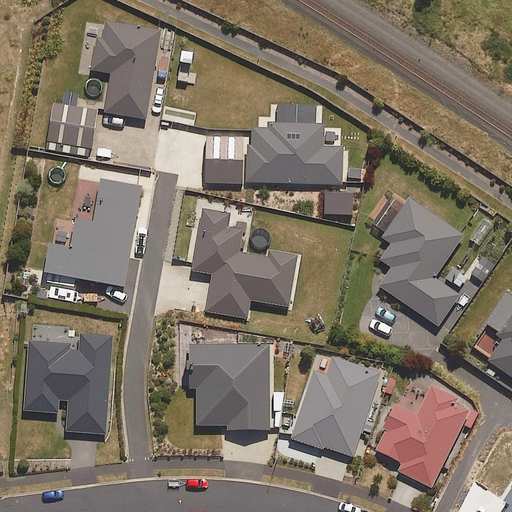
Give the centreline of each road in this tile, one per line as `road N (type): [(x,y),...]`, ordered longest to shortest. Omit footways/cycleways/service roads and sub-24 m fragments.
road 1 (residential): [(311,511),(220,497),(58,511)]
road 2 (track): [(340,0),(511,110)]
